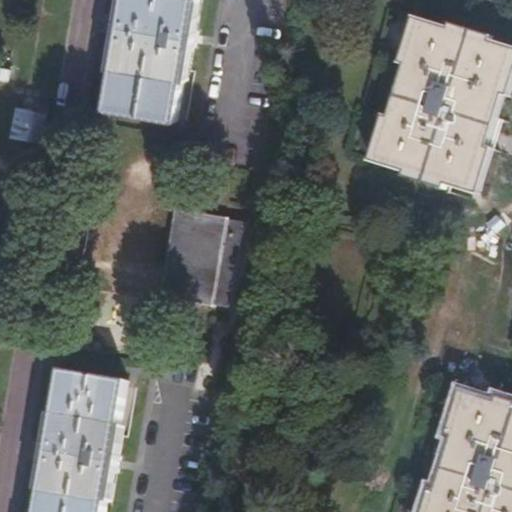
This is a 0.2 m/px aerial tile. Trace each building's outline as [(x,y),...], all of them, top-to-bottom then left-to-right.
[(133,0),(114,107),(183,118),(203,0),(133,0)] [(511,49),(420,17),(372,161),(468,195),(511,68),(511,49)] [(17,106),(11,136),(42,143),(49,113),(17,106)] [(191,216),(177,303),(235,314),(250,226),(191,216)] [(67,375),(43,511),(113,511),(135,387),(67,375)] [(511,511),(511,397),(474,386),(433,511),(511,511)]
